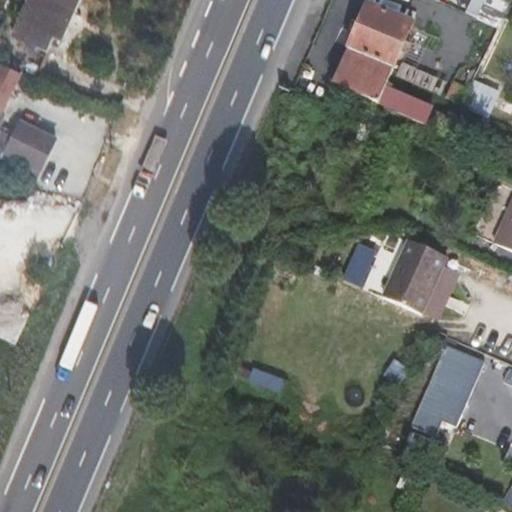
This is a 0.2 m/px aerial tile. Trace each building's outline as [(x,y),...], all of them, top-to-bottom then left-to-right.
[(26,0),(11,36),(0,62),(0,66),(22,74),(36,79),(48,51),(54,38),(63,42),(80,0),(26,0)] [(498,27),(510,0),(474,0),(468,13),(498,27)] [(369,4),(332,86),(426,126),(434,108),(387,88),(414,24),(369,4)] [(0,156),(2,152),(40,172),(57,137),(20,119),(11,137),(0,131),(0,127),(6,116),(2,114),(22,74),(0,66),(0,156)] [(470,89),(453,82),(446,99),(462,106),(470,89)] [(500,95),(475,84),(464,108),(489,120),(500,95)] [(511,202),(493,244),(511,252),(511,202)] [(449,259),(409,240),(382,299),(422,317),(449,259)] [(451,338),(444,335),(436,354),(442,357),(418,411),(446,423),(458,396),(467,400),(484,362),(447,345),(451,338)] [(479,498),(476,505),(491,511),(495,511),(498,507),(479,498)]
